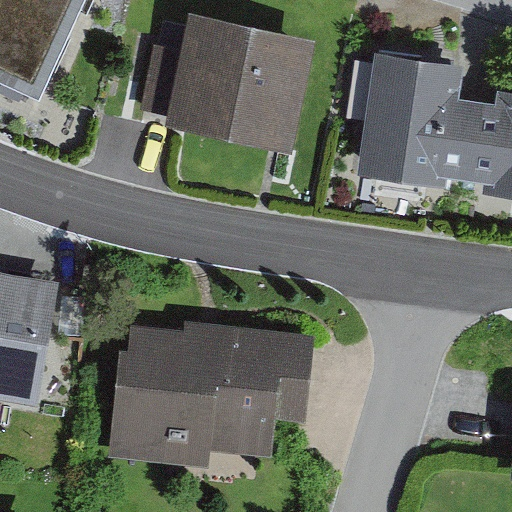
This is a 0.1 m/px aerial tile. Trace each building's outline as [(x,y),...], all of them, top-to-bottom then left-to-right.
[(80,0),(0,0),(0,74),(38,92),(80,0)] [(166,112),(165,118),(292,145),(316,30),(189,4),(180,47),(155,42),(141,107),(166,112)] [(465,57),(373,44),(356,168),(446,181),(448,170),(484,175),(482,187),(511,191),(511,82),(496,81),(494,93),(461,89),(465,57)] [(0,263),(0,391),(38,399),(60,273),(0,263)] [(119,343),(108,453),(208,463),(210,448),(271,454),(275,414),(306,417),(315,328),(185,315),(184,324),(131,319),(128,344),(119,343)]
